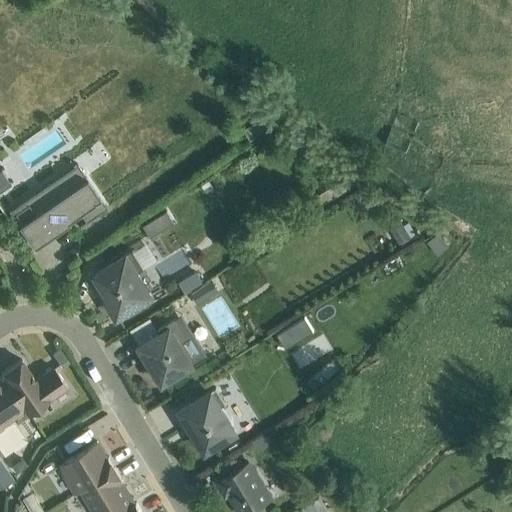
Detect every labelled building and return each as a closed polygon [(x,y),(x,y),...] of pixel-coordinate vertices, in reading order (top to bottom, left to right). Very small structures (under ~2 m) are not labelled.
[(258,121),(243,131),(251,141),(265,132),(258,121)] [(76,163),(8,209),(33,245),(68,220),(67,218),(79,210),(84,219),(77,224),(78,225),(106,206),(76,163)] [(0,168),(0,188),(9,182),(0,168)] [(341,182),(312,200),(318,209),(346,191),(341,182)] [(372,188),(356,198),(367,215),(382,205),(372,188)] [(163,211),(146,221),(147,222),(154,233),(170,222),(163,211)] [(400,220),(388,227),(401,247),(417,237),(409,223),(404,226),(400,220)] [(438,234),(427,243),(438,256),(449,248),(438,234)] [(133,249),(93,274),(118,315),(154,292),(140,269),(158,258),(148,241),(134,250),(133,249)] [(195,267),(177,277),(184,289),(184,290),(202,279),(195,267)] [(211,277),(190,290),(199,304),(220,291),(211,277)] [(158,328),(138,340),(136,341),(138,344),(136,346),(145,359),(148,357),(163,381),(208,353),(182,313),(158,328)] [(287,362),(320,344),(311,328),(306,331),(297,315),(269,330),(287,362)] [(138,340),(158,328),(151,316),(131,328),(138,340)] [(1,373),(23,404),(28,411),(67,384),(53,366),(35,379),(20,358),(0,372),(1,373)] [(0,426),(2,426),(0,423),(12,415),(10,413),(23,404),(1,373),(0,374),(0,426)] [(216,386),(176,411),(184,424),(189,421),(206,449),(239,428),(224,404),(226,403),(216,386)] [(266,431),(252,440),(259,452),(273,442),(266,431)] [(82,488),(117,468),(109,455),(108,456),(98,440),(65,459),(66,460),(59,464),(76,492),(82,488)] [(229,491),(242,511),(248,511),(274,496),(251,458),(244,463),(240,457),(230,463),(234,469),(221,477),(218,479),(226,493),(229,491)] [(117,468),(82,488),(97,511),(118,511),(135,502),(122,480),(124,479),(117,468)] [(218,479),(221,477),(219,474),(213,478),(225,498),(228,496),(238,511),(242,511),(229,491),(226,493),(218,479)] [(31,492),(22,497),(30,511),(37,511),(41,509),(31,492)] [(319,494),(300,506),(304,511),(325,511),(329,510),(319,494)] [(135,502),(118,511),(144,511),(137,501),(135,502)]
